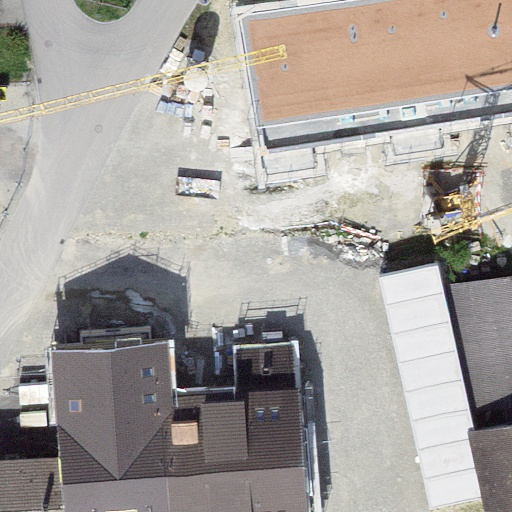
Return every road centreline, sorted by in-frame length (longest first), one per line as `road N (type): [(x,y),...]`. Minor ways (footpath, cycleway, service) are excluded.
road 1 (residential): [(0,309),(57,196),(78,115)]
road 2 (residential): [(78,115),(164,0)]
